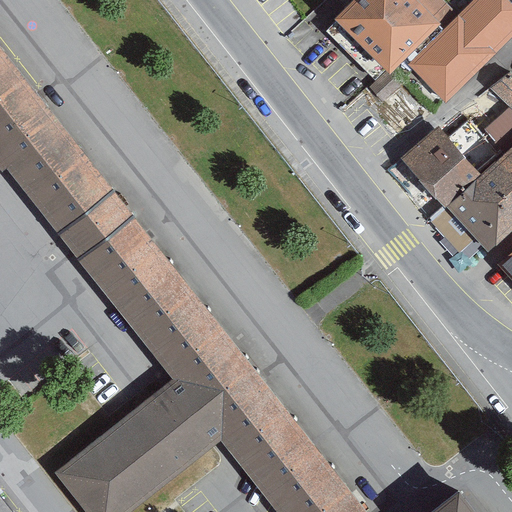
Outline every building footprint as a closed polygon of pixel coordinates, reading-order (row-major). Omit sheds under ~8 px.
[(446,0),(357,0),(330,28),(389,87),(415,61),(446,30),(461,15),(446,0)] [(469,23),(446,30),(415,61),(450,101),(511,41),(511,0),(483,0),(486,8),(467,17),(469,23)] [(0,142),(291,511),(373,511),(0,37),(0,142)] [(511,103),(511,110),(491,129),(511,153),(511,152),(511,74),(497,87),(511,103)] [(479,115),(453,136),(489,174),(511,153),(491,129),(479,115)] [(413,157),(455,204),(489,174),(453,136),(444,127),(413,157)] [(489,174),(455,204),(494,247),(511,230),(511,152),(511,153),(489,174)] [(63,469),(97,511),(128,511),(213,445),(166,387),(121,423),(63,469)] [(488,511),(470,488),(439,511),(488,511)] [(0,511),(15,511),(0,493),(0,511)]
